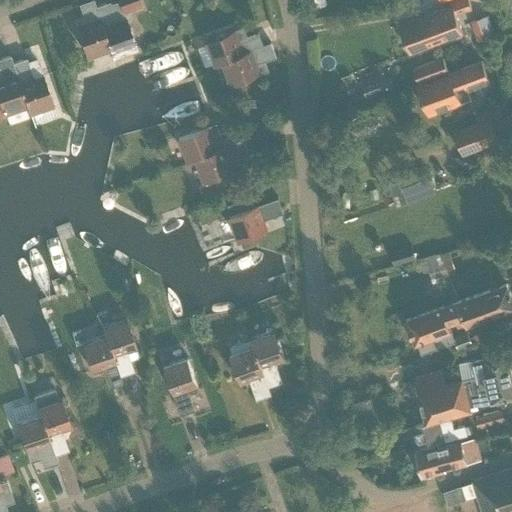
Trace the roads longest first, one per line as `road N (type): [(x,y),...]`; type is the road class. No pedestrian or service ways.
road 1 (residential): [(302,449),(322,366),(287,0)]
road 2 (unclassified): [(82,511),(254,453),(302,449)]
road 3 (unclassified): [(302,449),(384,498),(511,458)]
